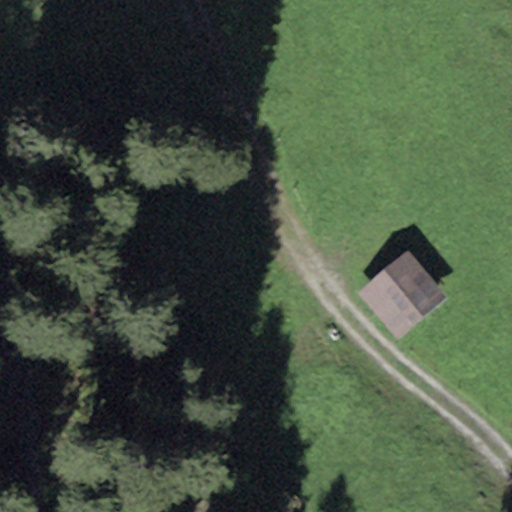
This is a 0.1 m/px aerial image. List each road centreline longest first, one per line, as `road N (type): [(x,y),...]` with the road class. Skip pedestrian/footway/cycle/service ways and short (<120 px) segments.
road 1 (track): [(191,0),(314,273),(511,469)]
road 2 (track): [(0,299),(25,511)]
